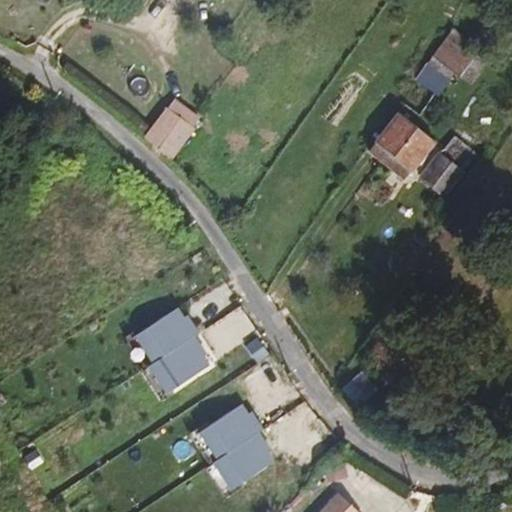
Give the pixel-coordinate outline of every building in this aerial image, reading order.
[(473,59),(479,52),(453,30),(399,103),(421,118),(455,74),(460,77),(473,59)] [(486,58),(479,52),(473,59),(481,64),(486,58)] [(481,64),(473,59),(460,77),(472,86),(484,68),(481,64)] [(166,109),(148,134),(145,139),(171,159),(192,129),(166,109)] [(376,144),(411,170),(434,143),(397,113),(374,141),(376,144)] [(453,137),(440,154),(461,171),(474,154),(453,137)] [(403,180),(411,170),(376,144),(368,154),(403,180)] [(461,171),(440,154),(438,153),(418,178),(442,197),(463,172),(461,171)] [(139,330),(159,357),(189,335),(193,332),(174,305),(146,326),(139,330)] [(139,330),(146,326),(144,323),(125,337),(147,366),(154,360),(159,357),(139,330)] [(209,361),(189,335),(159,357),(154,360),(155,361),(174,387),(181,382),(209,361)] [(340,387),(365,414),(394,388),(368,360),(340,387)] [(174,387),(155,361),(143,370),(164,399),(183,385),(181,382),(174,387)] [(259,431),(241,404),(212,423),(205,428),(223,454),(223,455),(254,434),(259,431)] [(210,462),(223,454),(205,428),(212,423),(209,419),(190,432),(210,462)] [(273,461),(254,434),(223,455),(219,457),(220,459),(237,485),(244,480),(273,461)] [(237,485),(220,459),(207,467),(227,497),(246,484),(244,480),(237,485)] [(355,511),(339,495),(322,511),(355,511)]
